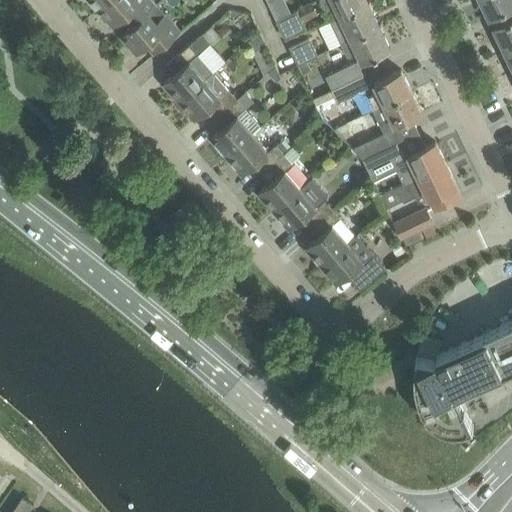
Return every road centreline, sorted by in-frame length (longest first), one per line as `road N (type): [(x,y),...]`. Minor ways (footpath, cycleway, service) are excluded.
road 1 (residential): [(511,236),(450,260),(369,321),(335,329),(39,0)]
road 2 (primary): [(381,511),(0,192)]
road 3 (residential): [(511,215),(410,0)]
